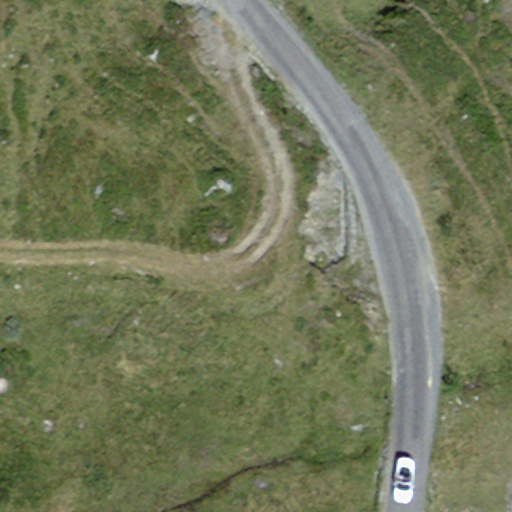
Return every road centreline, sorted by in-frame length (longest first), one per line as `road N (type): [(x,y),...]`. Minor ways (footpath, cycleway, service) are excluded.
road 1 (unclassified): [(236,0),(374,166),(405,263),(415,370),(399,511)]
road 2 (track): [(231,0),(233,66),(268,150),(276,208),(244,259),(209,268),(141,255),(0,250)]
